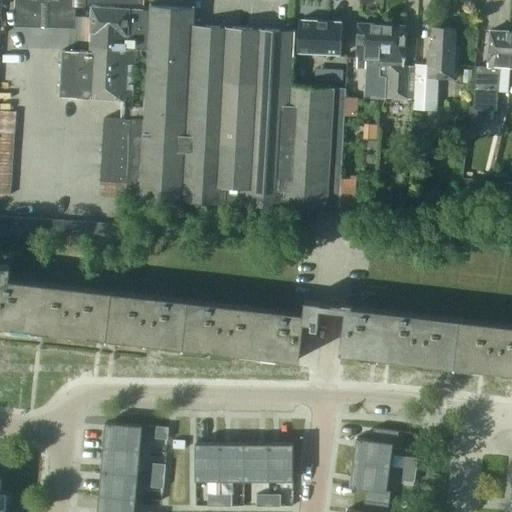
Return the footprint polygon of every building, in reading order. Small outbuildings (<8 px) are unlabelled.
[(77,0),(15,0),(15,25),(77,26),(77,0)] [(128,183),(128,195),(141,196),(141,200),(184,202),(194,27),(196,27),(196,24),(197,7),(154,3),(153,8),(152,7),(149,49),(145,118),(145,120),(133,120),(128,183)] [(136,48),(149,49),(152,7),(96,4),(93,6),(91,41),(94,41),(93,52),(65,50),(61,96),(133,101),(136,48)] [(344,23),(300,20),(298,52),(342,54),(344,23)] [(194,27),(184,202),(320,208),(320,206),(341,207),(342,179),(347,88),(294,85),(295,54),(297,30),(196,24),(196,27),(194,27)] [(380,77),(383,25),(359,24),(357,60),(370,60),(369,76),(367,76),(366,97),(386,98),(386,89),(387,77),(380,77)] [(413,99),(415,67),(404,67),(406,26),(383,25),(380,77),(387,77),(386,89),(386,98),(413,99)] [(457,79),(458,47),(456,47),(456,29),(432,28),(430,49),(428,49),(427,66),(415,65),(415,67),(413,99),(412,110),(437,111),(438,78),(457,79)] [(511,68),(511,47),(511,31),(490,30),(488,67),(477,66),(477,70),(474,110),(498,112),(501,68),(511,68)] [(344,70),(332,69),(332,82),(343,83),(344,70)] [(0,120),(16,122),(16,111),(0,110),(0,120)] [(101,181),(128,183),(133,120),(132,120),(126,119),(105,118),(101,181)] [(16,123),(16,122),(0,120),(0,131),(15,132),(16,123)] [(0,141),(14,143),(15,132),(0,131),(0,141)] [(14,146),(14,143),(0,141),(0,151),(14,153),(14,146)] [(0,162),(13,163),(14,153),(0,151),(0,162)] [(12,170),(13,163),(0,162),(0,172),(12,174),(12,170)] [(0,183),(11,184),(12,174),(0,172),(0,183)] [(463,192),(488,195),(489,181),(464,178),(463,192)] [(342,179),(341,207),(340,210),(355,211),(357,179),(342,179)] [(128,195),(128,183),(101,181),(100,193),(128,195)] [(0,193),(11,194),(11,184),(0,183),(0,193)] [(441,197),(426,196),(425,209),(441,209),(441,197)] [(9,216),(0,215),(0,236),(7,237),(9,216)] [(17,238),(19,217),(9,216),(7,237),(17,238)] [(28,239),(29,218),(19,217),(17,238),(28,239)] [(38,240),(40,218),(29,218),(28,239),(38,240)] [(49,240),(50,219),(40,218),(38,240),(49,240)] [(59,241),(61,220),(50,219),(49,240),(59,241)] [(69,242),(71,220),(61,220),(59,241),(69,242)] [(80,243),(81,221),(71,220),(69,242),(80,243)] [(90,243),(92,222),(81,221),(80,243),(90,243)] [(101,244),(102,223),(92,222),(90,243),(101,244)] [(111,245),(112,223),(102,223),(101,244),(111,245)] [(123,224),(112,223),(111,245),(121,245),(123,224)] [(1,265),(0,270),(0,325),(301,360),(306,323),(321,325),(324,302),(307,300),(305,318),(9,283),(11,267),(1,265)] [(511,329),(347,311),(342,352),(511,372),(511,329)] [(106,422),(104,447),(141,450),(143,425),(106,422)] [(157,426),(156,439),(168,440),(169,427),(157,426)] [(357,438),(354,462),(391,467),(394,444),(398,444),(399,434),(399,431),(375,428),(373,439),(357,438)] [(196,443),(196,480),(220,480),(221,443),(196,443)] [(221,443),(220,480),(245,480),(245,443),(221,443)] [(245,443),(245,480),(270,480),(270,443),(245,443)] [(270,443),(270,480),(294,480),(294,443),(270,443)] [(104,447),(102,471),(139,474),(141,450),(104,447)] [(406,457),(404,469),(417,470),(418,458),(406,457)] [(354,462),(351,486),(366,489),(365,500),(390,504),(391,491),(387,491),(391,467),(354,462)] [(154,463),(153,475),(165,476),(166,464),(154,463)] [(404,469),(403,481),(415,482),(417,470),(404,469)] [(102,471),(100,495),(137,499),(139,474),(102,471)] [(0,511),(6,511),(8,493),(1,492),(3,475),(0,475),(0,511)] [(153,475),(152,487),(164,488),(165,476),(153,475)] [(208,506),(208,507),(221,507),(221,494),(208,494),(208,506)] [(221,494),(221,507),(233,507),(233,494),(221,494)] [(257,494),(257,507),(269,507),(269,494),(257,494)] [(269,494),(269,507),(281,507),(281,506),(281,494),(269,494)] [(100,495),(98,511),(135,511),(137,499),(100,495)] [(348,510),(347,511),(388,511),(390,504),(365,500),(363,511),(348,510)]
